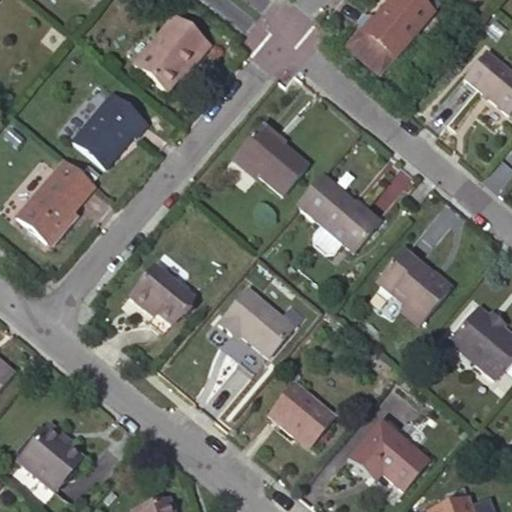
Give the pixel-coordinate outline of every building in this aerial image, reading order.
[(358,35),(343,51),(376,79),(390,62),(391,63),(430,16),(410,0),(387,0),(369,22),(367,21),(356,33),(358,35)] [(422,0),(418,5),(430,16),(436,9),(425,0),(422,0)] [(161,94),(174,79),(190,59),(195,62),(207,49),(171,18),(130,66),(161,94)] [(511,83),(483,58),(461,84),(505,121),(511,113),(511,83)] [(190,59),(174,79),(179,83),(195,62),(190,59)] [(94,110),(64,146),(97,173),(127,137),(131,141),(141,129),(107,99),(97,111),(94,110)] [(257,129),(231,159),(254,178),(278,199),(304,170),(257,129)] [(254,178),(231,159),(227,163),(250,183),(254,178)] [(65,216),(87,190),(57,164),(9,221),(39,247),(65,216)] [(318,178),(291,209),(316,231),(337,248),(349,259),(375,229),(318,178)] [(65,216),(39,247),(44,251),(70,221),(65,216)] [(337,248),(316,231),(308,240),(309,248),(321,258),(329,258),(337,248)] [(398,255),(373,285),(402,309),(398,313),(418,330),(445,296),(426,280),(428,278),(398,255)] [(154,314),(150,319),(146,324),(158,334),(188,300),(149,267),(125,297),(143,313),(147,308),(154,314)] [(230,336),(235,341),(248,351),(234,370),(247,381),(297,321),(286,313),(277,323),(243,293),(213,330),(226,340),(230,336)] [(143,313),(150,319),(154,314),(147,308),(143,313)] [(511,345),(495,331),(481,320),(470,310),(443,342),(447,345),(447,352),(454,357),(460,355),(471,366),(469,369),(488,385),(511,355),(511,345)] [(485,315),(481,320),(495,331),(499,327),(485,315)] [(232,345),(235,341),(230,336),(226,340),(232,345)] [(0,369),(0,386),(9,377),(0,369)] [(290,389),(264,421),(288,442),(290,440),(305,453),(331,423),(290,389)] [(49,425),(44,430),(65,447),(70,442),(49,425)] [(371,474),(378,479),(399,497),(425,466),(377,426),(344,464),(364,482),(371,474)] [(65,447),(44,430),(16,463),(52,494),(81,460),(65,447)] [(371,487),(378,479),(371,474),(364,482),(371,487)] [(461,511),(457,500),(422,511),(461,511)]
